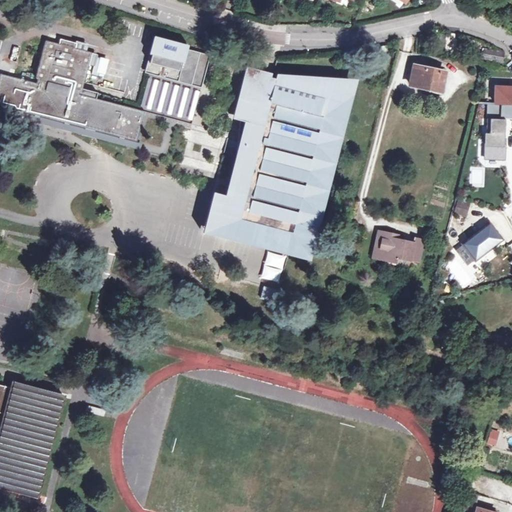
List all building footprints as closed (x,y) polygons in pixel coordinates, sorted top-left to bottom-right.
[(454,55),(460,42),(440,34),(435,47),(454,55)] [(149,63),(178,71),(180,63),(183,63),(186,49),(188,45),(156,37),(149,63)] [(79,95),(79,92),(81,92),(82,91),(86,73),(91,57),(91,54),(90,52),(86,51),(77,49),(78,44),(62,40),(60,45),(47,41),(45,41),(44,42),(35,78),(36,80),(36,83),(1,74),(0,76),(0,106),(137,142),(144,112),(79,95)] [(78,44),(77,49),(86,51),(87,45),(78,43),(78,44)] [(209,55),(186,49),(183,63),(180,63),(178,71),(149,63),(146,73),(201,88),(209,55)] [(483,59),(502,63),(503,52),(484,49),(483,59)] [(98,77),(103,59),(91,57),(86,73),(98,77)] [(436,91),(438,82),(443,83),(445,73),(413,66),(409,85),(436,91)] [(232,118),(239,120),(241,108),(245,107),(248,106),(252,106),(255,106),(258,106),(261,107),(264,108),(266,109),(269,110),(271,112),(273,113),(274,114),(279,103),(270,99),(268,98),(269,95),(269,94),(270,94),(271,93),(276,75),(268,73),(245,67),(232,118)] [(289,252),(311,257),(350,83),(276,75),(271,93),(270,94),(269,94),(269,95),(268,98),(270,99),(279,103),(274,114),(273,113),(271,112),(269,110),(266,109),(264,108),(261,107),(258,106),(255,106),(252,106),(248,106),(245,107),(241,108),(239,120),(237,149),(238,150),(225,201),(221,215),(251,223),(273,228),(270,239),(291,245),(289,252)] [(494,105),(511,105),(511,87),(495,87),(495,97),(494,105)] [(511,118),(511,105),(494,105),(488,105),(487,118),(511,118)] [(161,150),(13,112),(12,117),(159,155),(161,150)] [(484,187),(484,167),(469,167),(469,187),(484,187)] [(204,231),(289,252),(291,245),(270,239),(273,228),(251,223),(221,215),(225,201),(212,198),(204,231)] [(466,217),(469,201),(458,199),(455,215),(466,217)] [(489,223),(462,244),(461,244),(475,261),(502,240),(489,223)] [(373,259),(396,263),(397,258),(409,261),(418,262),(423,240),(414,238),(413,244),(397,240),(397,237),(379,233),(373,259)] [(299,390),(302,379),(218,358),(215,369),(299,390)] [(0,486),(38,496),(64,398),(12,384),(11,389),(0,385),(0,486)] [(495,446),(499,431),(489,428),(485,443),(495,446)] [(471,511),(477,494),(467,492),(461,511),(471,511)] [(481,503),(479,509),(489,511),(493,511),(495,507),(481,503)]
